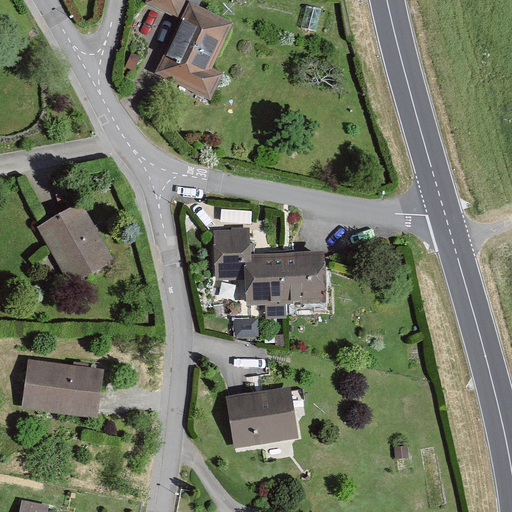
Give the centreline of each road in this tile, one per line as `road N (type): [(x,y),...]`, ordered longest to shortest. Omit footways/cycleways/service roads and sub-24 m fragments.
road 1 (residential): [(157,511),(183,342),(150,176)]
road 2 (residential): [(446,217),(150,176)]
road 3 (secondary): [(446,217),(511,471)]
road 4 (secondary): [(386,0),(446,217)]
road 5 (residential): [(150,176),(42,0)]
